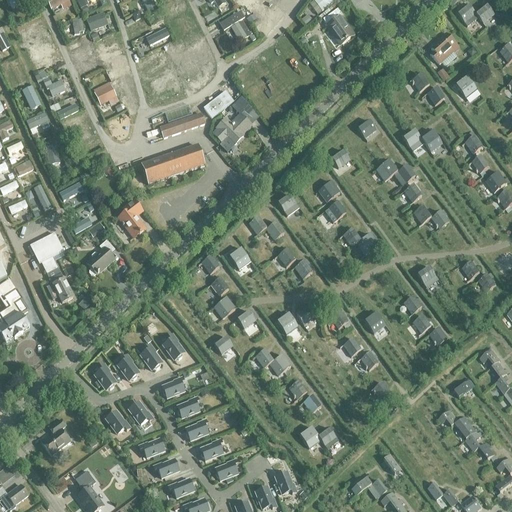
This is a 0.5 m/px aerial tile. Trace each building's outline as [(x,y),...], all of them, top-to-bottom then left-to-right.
[(7,0),(12,11),(22,6),(19,0),(7,0)] [(65,0),(45,0),(51,12),(61,7),(63,11),(70,8),(65,0)] [(140,0),(151,19),(158,15),(150,0),(140,0)] [(212,0),(218,9),(226,5),(223,0),(212,0)] [(322,13),(339,0),(338,0),(314,0),(313,1),(322,13)] [(274,8),(256,29),(266,38),(284,16),(274,8)] [(464,26),(475,17),(468,8),(457,16),(464,26)] [(475,17),(482,26),(493,17),(486,8),(475,17)] [(340,47),(353,38),(339,19),(341,17),(337,11),(322,21),(326,27),(325,28),(327,32),(328,31),(340,47)] [(223,33),(245,20),(241,13),(219,26),(223,33)] [(103,14),(86,21),(91,34),(108,27),(103,14)] [(151,21),(153,26),(163,21),(160,16),(151,21)] [(301,22),(307,29),(314,23),(308,16),(301,22)] [(38,20),(16,30),(23,44),(31,40),(29,35),(42,29),(38,20)] [(77,21),(72,22),(74,30),(71,30),(72,33),(74,33),(74,37),(79,36),(79,34),(84,33),(83,26),(81,21),(77,22),(77,21)] [(163,22),(156,26),(158,31),(160,30),(161,31),(165,28),(165,27),(163,22)] [(231,29),(240,44),(251,37),(242,22),(231,29)] [(144,38),(151,52),(157,48),(157,47),(161,45),(158,39),(169,34),(166,29),(163,31),(156,35),(155,33),(144,38)] [(11,49),(3,35),(0,36),(0,48),(2,53),(11,49)] [(453,54),(454,55),(460,50),(446,35),(440,40),(442,41),(431,51),(432,53),(429,56),(438,67),(453,54)] [(23,45),(29,58),(42,52),(37,40),(29,43),(29,42),(23,45)] [(508,66),(511,63),(511,52),(508,47),(499,54),(508,66)] [(74,54),(80,66),(86,63),(89,69),(90,68),(90,69),(96,66),(87,48),(74,54)] [(437,75),(443,84),(449,80),(443,71),(437,75)] [(45,74),(35,78),(38,85),(43,82),(47,92),(49,91),(52,99),(66,93),(61,82),(52,86),(49,79),(48,79),(45,74)] [(411,83),(418,95),(428,88),(420,76),(411,83)] [(455,88),(465,100),(476,92),(466,79),(455,88)] [(112,85),(120,100),(127,96),(119,81),(112,85)] [(109,103),(111,107),(119,103),(109,84),(102,88),(103,90),(94,95),(100,108),(109,103)] [(22,93),(31,113),(41,108),(32,89),(22,93)] [(427,96),(434,108),(444,102),(436,90),(427,96)] [(201,111),(209,121),(231,105),(223,95),(201,111)] [(50,109),(52,115),(61,111),(58,105),(50,109)] [(75,106),(56,115),(60,122),(79,113),(75,106)] [(45,115),(26,123),(30,132),(41,126),(43,130),(50,127),(45,115)] [(157,131),(161,141),(202,127),(198,116),(157,131)] [(241,137),(251,127),(240,117),(231,126),(225,121),(216,130),(217,132),(213,136),(222,145),(226,140),(233,148),(242,138),(241,137)] [(10,123),(0,127),(0,137),(3,143),(9,139),(6,133),(13,129),(10,123)] [(357,132),(364,141),(376,132),(369,123),(357,132)] [(409,150),(421,142),(414,133),(402,141),(409,150)] [(432,133),(421,142),(427,151),(439,142),(432,133)] [(465,145),(473,157),(482,150),(474,138),(465,145)] [(6,150),(9,156),(23,150),(21,144),(6,150)] [(49,167),(60,165),(56,147),(41,151),(43,157),(47,156),(49,167)] [(141,167),(148,186),(203,168),(197,148),(141,167)] [(331,161),(338,171),(349,162),(343,153),(331,161)] [(471,164),(480,176),(489,169),(481,158),(471,164)] [(29,162),(15,169),(20,178),(34,171),(29,162)] [(384,183),(397,174),(388,162),(375,172),(384,183)] [(406,168),(397,174),(405,186),(414,179),(406,168)] [(489,181),(497,193),(507,186),(498,175),(489,181)] [(17,182),(1,190),(3,195),(10,192),(11,194),(14,192),(13,190),(16,189),(17,191),(20,189),(17,182)] [(321,191),(330,202),(339,196),(331,184),(321,191)] [(403,194),(412,205),(421,199),(412,187),(403,194)] [(26,200),(40,194),(38,189),(23,194),(26,200)] [(497,200),(505,211),(511,206),(511,201),(506,193),(497,200)] [(277,206),(287,218),(298,210),(289,197),(277,206)] [(11,216),(28,208),(25,202),(8,210),(11,216)] [(133,240),(145,231),(135,219),(141,214),(133,204),(122,212),(125,215),(118,221),(133,240)] [(328,211),(336,222),(345,216),(337,204),(328,211)] [(421,227),(430,220),(422,208),(413,215),(421,227)] [(440,213),(430,220),(439,232),(449,225),(440,213)] [(257,238),(266,232),(266,231),(257,219),(248,226),(257,238)] [(266,231),(266,232),(274,243),(284,237),(275,225),(266,231)] [(360,243),(358,240),(352,231),(342,238),(351,249),(356,246),(360,243)] [(360,243),(356,246),(365,257),(378,248),(369,236),(367,233),(358,240),(360,243)] [(114,263),(109,257),(114,252),(106,243),(99,249),(101,253),(97,256),(96,255),(94,255),(92,257),(92,259),(93,260),(85,266),(90,272),(89,273),(89,276),(91,278),(93,278),(96,276),(96,277),(114,263)] [(229,259),(238,272),(250,264),(240,251),(229,259)] [(277,258),(286,270),(295,264),(286,252),(277,258)] [(201,265),(209,277),(218,270),(210,258),(201,265)] [(294,270),(302,282),(311,275),(303,264),(294,270)] [(462,271),(470,282),(479,275),(471,264),(462,271)] [(416,277),(425,290),(437,282),(428,269),(416,277)] [(63,282),(60,277),(50,282),(53,287),(52,287),(55,292),(52,293),(56,300),(51,302),(55,309),(72,300),(63,282)] [(478,283),(486,295),(496,288),(487,277),(478,283)] [(9,281),(0,287),(0,300),(6,309),(0,313),(0,322),(1,324),(0,324),(0,337),(5,345),(23,333),(30,329),(22,317),(27,314),(20,303),(22,302),(9,281)] [(210,288),(219,299),(228,292),(219,281),(210,288)] [(403,306),(411,317),(420,311),(412,299),(403,306)] [(217,307),(213,310),(222,321),(225,319),(234,312),(226,300),(217,307)] [(296,318),(302,328),(314,319),(308,310),(296,318)] [(329,320),(338,332),(347,325),(339,313),(329,320)] [(236,322),(243,331),(255,323),(248,314),(236,322)] [(364,323),(370,332),(382,324),(376,315),(364,323)] [(276,324),(283,334),(295,325),(288,316),(276,324)] [(412,325),(421,336),(430,329),(421,318),(412,325)] [(428,337),(437,349),(446,342),(438,331),(428,337)] [(176,361),(178,362),(182,359),(182,357),(184,356),(176,345),(178,344),(172,337),(169,340),(170,342),(163,348),(174,363),(176,361)] [(214,348),(221,357),(232,349),(225,340),(214,348)] [(343,348),(351,360),(360,353),(352,341),(343,348)] [(154,371),(156,372),(159,369),(160,367),(161,366),(154,355),(155,354),(150,347),(146,350),(148,352),(141,358),(152,373),(154,371)] [(269,367),(272,364),(264,352),(255,359),(263,371),(269,367)] [(493,369),(498,365),(500,364),(491,352),(479,361),(483,366),(488,362),(493,369)] [(360,362),(369,373),(378,366),(369,355),(360,362)] [(131,382),(133,382),(136,380),(137,377),(138,376),(131,366),(132,364),(127,357),(123,360),(125,363),(118,368),(129,383),(131,382)] [(272,364),(269,367),(277,378),(290,369),(281,357),(272,364)] [(500,382),(501,380),(506,377),(498,365),(493,369),(491,370),(500,382)] [(108,391),(110,392),(113,389),(114,387),(116,385),(108,375),(109,374),(104,367),(100,369),(102,372),(95,377),(106,393),(108,391)] [(166,399),(167,401),(184,394),(181,385),(183,384),(182,380),(173,383),(174,385),(162,390),(163,392),(162,394),(164,398),(166,399)] [(504,397),(510,392),(501,380),(500,382),(495,385),(504,397)] [(454,393),(459,400),(475,389),(470,382),(454,393)] [(288,391),(297,402),(305,395),(297,384),(288,391)] [(372,392),(381,403),(390,396),(381,385),(372,392)] [(302,405),(311,416),(320,409),(312,398),(302,405)] [(181,419),(181,421),(199,414),(195,405),(198,404),(196,400),(188,403),(189,405),(177,410),(178,412),(177,414),(179,418),(181,419)] [(148,414),(146,415),(138,405),(137,406),(134,406),(131,409),(131,411),(129,412),(140,427),(147,422),(149,424),(153,421),(148,414)] [(452,429),(455,427),(458,424),(450,413),(438,422),(442,427),(447,423),(452,429)] [(125,423),(123,425),(115,414),(114,416),(111,415),(108,418),(108,420),(106,421),(117,436),(125,431),(126,433),(130,430),(125,423)] [(458,424),(455,427),(467,442),(477,434),(465,419),(458,424)] [(189,441),(190,443),(207,436),(204,428),(207,427),(205,422),(197,426),(198,427),(186,432),(186,434),(185,436),(187,440),(189,441)] [(41,446),(50,458),(69,444),(60,432),(65,428),(61,423),(49,431),(53,437),(41,446)] [(317,439),(318,439),(311,430),(299,438),(308,451),(320,443),(317,439)] [(317,439),(320,443),(324,449),(326,451),(338,443),(329,431),(318,439),(317,439)] [(479,451),(481,450),(476,443),(481,439),(477,434),(467,442),(465,443),(474,455),(479,451)] [(163,451),(164,450),(162,445),(160,445),(159,442),(147,447),(146,445),(138,449),(140,453),(143,452),(146,460),(164,454),(163,451)] [(204,461),(205,463),(222,456),(219,448),(222,447),(220,442),(212,445),(212,447),(200,452),(201,454),(200,456),(202,460),(204,461)] [(486,446),(481,450),(479,451),(488,462),(495,457),(486,446)] [(383,462),(394,477),(401,472),(390,457),(383,462)] [(506,471),(510,477),(511,475),(511,465),(508,460),(497,469),(501,475),(506,471)] [(178,471),(179,469),(177,465),(175,465),(174,462),(162,467),(161,466),(153,469),(155,473),(158,472),(161,481),(178,473),(178,471)] [(219,481),(220,483),(237,476),(234,468),(236,467),(235,462),(226,465),(227,467),(215,472),(216,474),(215,476),(217,480),(219,481)] [(76,499),(85,511),(98,511),(103,508),(89,489),(95,485),(87,474),(75,483),(83,494),(76,499)] [(286,475),(284,476),(282,475),(278,477),(277,479),(275,480),(282,497),(291,494),(292,496),(296,495),(293,487),(291,487),(286,475)] [(511,486),(511,479),(510,477),(495,488),(501,495),(511,486)] [(355,499),(371,487),(366,480),(350,491),(355,499)] [(192,491),(193,489),(192,485),(190,485),(189,482),(177,487),(176,486),(168,489),(170,493),(172,492),(176,501),(193,494),(192,491)] [(378,483),(371,487),(379,499),(386,494),(378,483)] [(436,502),(443,497),(434,486),(428,491),(436,502)] [(6,497),(14,508),(27,498),(20,488),(6,497)] [(267,490),(264,491),(262,490),(258,491),(258,494),(255,494),(262,511),(271,508),(272,511),(276,509),(273,501),(271,502),(267,490)] [(450,492),(443,497),(452,509),(458,504),(450,492)] [(394,511),(400,507),(392,495),(380,503),(384,509),(389,505),(394,511)] [(474,511),(478,511),(481,510),(472,498),(461,507),(464,511),(467,511),(472,509),(474,511)] [(207,511),(208,509),(207,505),(205,504),(204,502),(192,507),(191,505),(183,509),(184,511),(186,511),(187,511),(207,511)]
